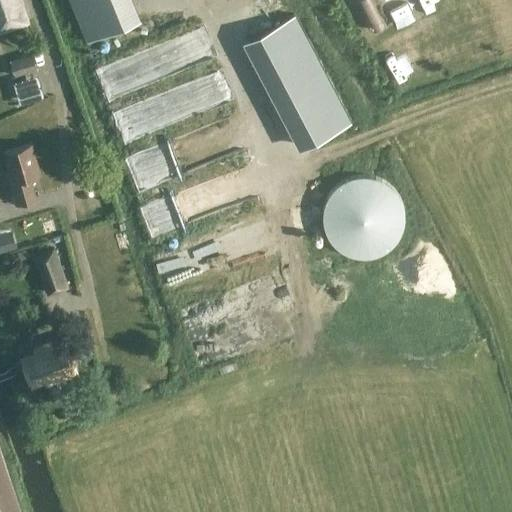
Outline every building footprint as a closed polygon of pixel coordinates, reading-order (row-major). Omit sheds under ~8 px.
[(0,0),(0,32),(28,22),(20,0),(0,0)] [(158,25),(164,38),(188,28),(183,15),(158,25)] [(10,60),(14,76),(37,70),(31,53),(10,60)] [(36,199),(29,177),(40,174),(31,144),(4,152),(11,176),(8,177),(16,205),(36,199)] [(0,250),(10,248),(7,238),(0,240),(0,250)] [(69,287),(54,246),(32,254),(47,295),(69,287)] [(21,359),(31,386),(45,381),(46,383),(77,372),(65,337),(33,349),(35,353),(21,359)]
